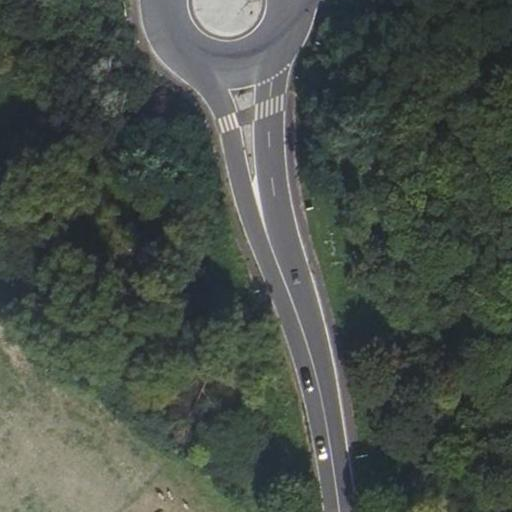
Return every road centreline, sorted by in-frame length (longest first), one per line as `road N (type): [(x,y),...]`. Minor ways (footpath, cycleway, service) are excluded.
road 1 (primary): [(256,195),(319,388),(339,511)]
road 2 (primary): [(256,195),(258,117),(273,43)]
road 3 (primary): [(193,60),(219,95),(256,195)]
